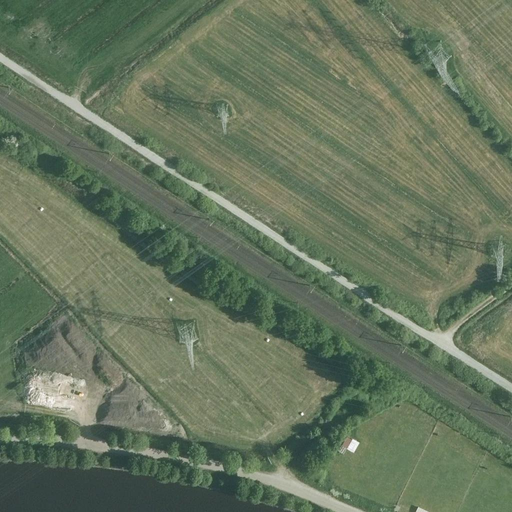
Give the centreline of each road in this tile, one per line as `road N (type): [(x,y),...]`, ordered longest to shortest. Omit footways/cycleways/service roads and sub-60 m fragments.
road 1 (track): [(0,50),(511,382)]
road 2 (track): [(352,511),(191,461),(0,441)]
